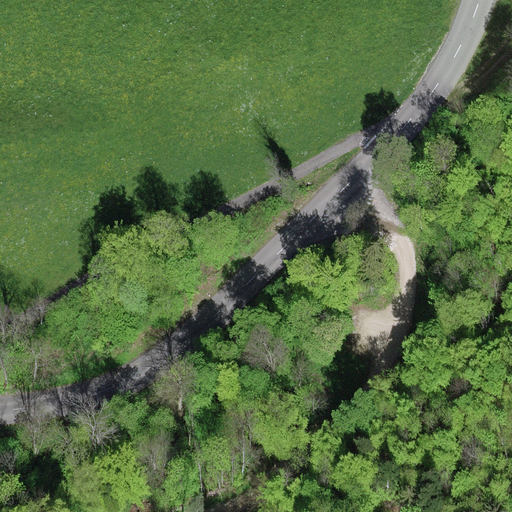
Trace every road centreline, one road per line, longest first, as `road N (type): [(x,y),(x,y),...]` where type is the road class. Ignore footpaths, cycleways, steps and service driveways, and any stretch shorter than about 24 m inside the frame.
road 1 (tertiary): [(0,410),(116,385),(193,336),(404,127),(459,51),(479,0)]
road 2 (track): [(220,511),(257,495),(314,450),(393,361),(406,299),(403,248),(354,177)]
